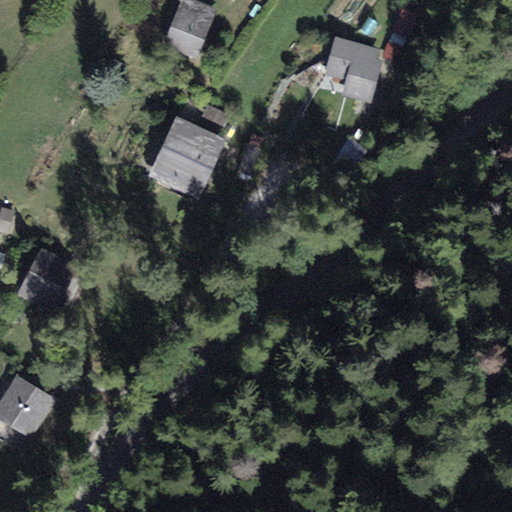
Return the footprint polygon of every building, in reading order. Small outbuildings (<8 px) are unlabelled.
[(215,13),(181,0),(162,48),(196,61),(215,13)] [(375,55),(333,39),(320,74),(338,81),(332,97),(366,110),(382,67),(372,64),(375,55)] [(198,122),(224,133),(233,112),(207,102),(198,122)] [(223,143),(176,122),(149,179),(196,201),(223,143)] [(361,151),(342,138),(324,165),(343,178),(361,151)] [(9,213),(0,212),(0,235),(6,236),(9,213)] [(67,269),(38,252),(13,296),(43,313),(67,269)] [(51,397),(13,375),(0,397),(0,423),(27,439),(51,397)]
